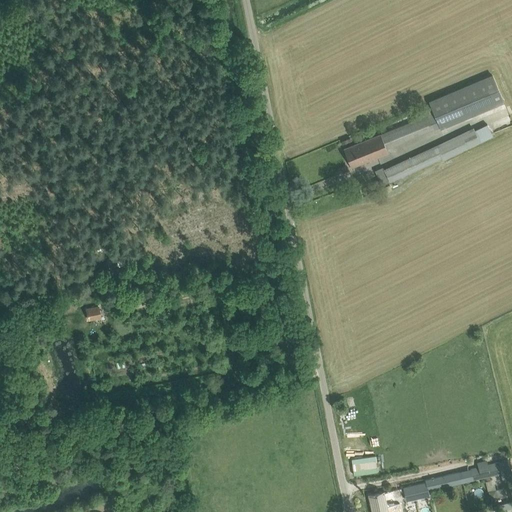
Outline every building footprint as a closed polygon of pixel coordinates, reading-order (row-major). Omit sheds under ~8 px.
[(428,100),(440,129),(504,103),(492,74),(428,100)] [(432,113),(428,115),(353,145),(344,149),(351,168),(360,164),(388,153),(386,148),(438,127),(432,113)] [(402,176),(442,158),(443,159),(449,157),(480,142),(474,129),(443,144),(443,143),(437,146),(397,165),(384,171),(386,177),(389,182),(402,176)] [(378,180),(374,182),(377,187),(389,182),(386,177),(378,180)] [(85,308),(88,321),(101,317),(99,305),(85,308)] [(482,477),(491,474),(501,472),(506,491),(511,489),(511,473),(509,460),(487,465),(486,461),(478,463),(479,467),(471,469),(473,476),(481,474),(482,477)] [(459,473),(459,471),(440,476),(443,488),(464,483),(470,482),(468,471),(462,472),(459,473)] [(428,496),(425,482),(403,487),(408,505),(417,502),(416,499),(428,496)] [(496,489),(494,482),(486,484),(490,499),(504,495),(503,487),(496,489)] [(393,490),(378,493),(369,495),(372,511),(402,511),(400,503),(396,504),(393,490)]
